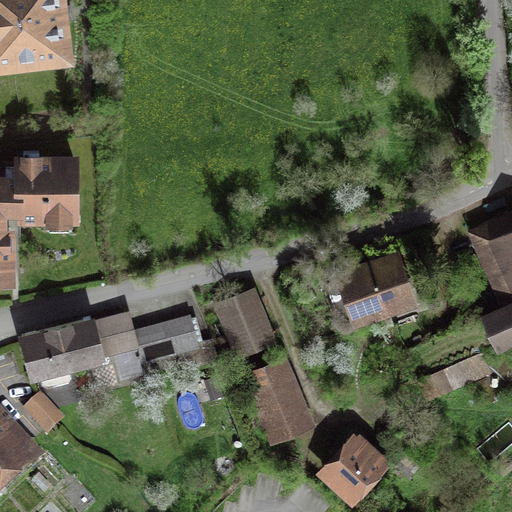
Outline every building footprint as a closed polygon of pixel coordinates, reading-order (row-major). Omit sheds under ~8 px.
[(0,0),(0,72),(67,65),(60,0),(0,0)] [(15,161),(15,180),(0,180),(0,290),(15,291),(15,227),(76,227),(76,161),(15,161)] [(511,224),(484,237),(511,299),(511,301),(458,326),(472,357),(511,339),(511,224)] [(351,328),(413,305),(393,250),(331,272),(351,328)] [(254,291),(214,307),(235,361),(275,346),(254,291)] [(126,317),(91,326),(89,318),(20,337),(30,373),(40,370),(45,387),(71,380),(67,363),(117,349),(124,375),(142,370),(139,358),(197,342),(190,316),(130,333),(126,317)] [(511,372),(502,348),(481,356),(487,370),(490,378),(481,382),(489,403),(511,393),(511,372)] [(431,394),(487,370),(481,356),(425,381),(431,394)] [(314,427),(283,359),(238,379),(268,447),(314,427)] [(39,396),(26,407),(48,431),(60,419),(39,396)] [(0,483),(30,455),(0,423),(0,483)] [(399,425),(382,444),(400,460),(417,442),(399,425)] [(349,506),(386,462),(352,434),(315,478),(349,506)]
